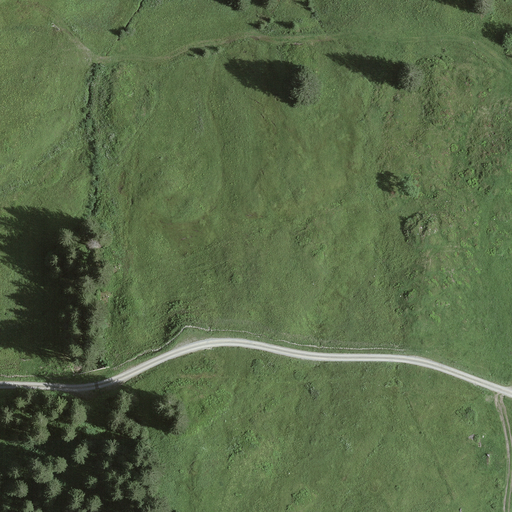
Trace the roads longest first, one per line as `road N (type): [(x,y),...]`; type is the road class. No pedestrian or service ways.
road 1 (track): [(0,386),(84,384),(202,345),(240,343),(324,359),(432,365),(511,395)]
road 2 (track): [(57,21),(87,52),(108,60),(159,59),(241,34),(361,34),(467,39),(511,69)]
